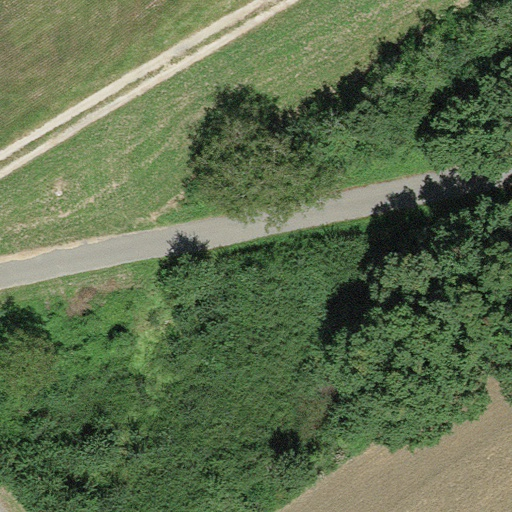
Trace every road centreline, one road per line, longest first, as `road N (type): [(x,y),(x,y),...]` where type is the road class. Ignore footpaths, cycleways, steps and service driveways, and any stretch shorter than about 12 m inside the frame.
road 1 (track): [(511,168),(0,267)]
road 2 (track): [(275,0),(0,170)]
